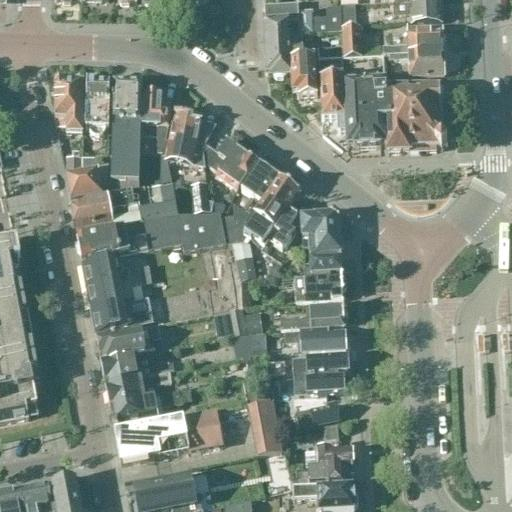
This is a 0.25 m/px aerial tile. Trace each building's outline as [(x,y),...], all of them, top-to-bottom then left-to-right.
[(112,0),(113,3),(117,3),(117,7),(119,7),(121,10),(128,10),(130,7),(136,7),(136,6),(135,0),(112,0)] [(443,27),(442,6),(395,8),(395,21),(412,20),(412,28),(443,27)] [(299,9),(266,10),(269,77),(272,77),(273,81),(286,80),(286,78),(292,78),(290,41),(302,40),(314,40),(314,38),(341,37),(340,12),(328,13),(328,23),(313,24),(313,15),(299,15),(299,9)] [(361,32),(342,33),(344,63),(363,61),(361,32)] [(365,56),(366,60),(444,57),(443,32),(421,33),(421,32),(418,32),(418,33),(409,34),(410,51),(383,52),(383,55),(365,56)] [(290,41),(292,78),(293,97),(299,97),(300,103),(319,102),(317,64),(314,64),(314,57),(305,58),(304,55),(302,55),(302,40),(290,41)] [(342,51),(318,53),(318,64),(343,63),(342,51)] [(445,81),(444,57),(366,60),(366,62),(383,61),(389,60),(389,65),(393,65),(394,66),(411,66),(411,83),(445,81)] [(339,127),(346,127),(344,84),(344,75),(320,76),(322,122),(339,121),(339,127)] [(344,84),(346,127),(347,153),(354,152),(353,154),(381,153),(381,151),(388,151),(388,159),(431,157),(431,153),(434,153),(435,156),(442,154),(448,147),(442,142),(441,120),(440,111),(444,107),(443,98),(440,95),(386,97),(385,82),(344,84)] [(115,90),(113,131),(141,132),(142,97),(142,90),(134,90),(134,87),(132,87),(122,87),(122,90),(115,90)] [(58,88),(56,125),(57,133),(68,133),(69,139),(84,139),(85,89),(58,88)] [(87,137),(90,137),(90,139),(92,143),(96,145),(101,145),(104,143),(106,140),(107,138),(110,138),(110,125),(112,90),(88,89),(87,137)] [(163,99),(142,97),(141,132),(140,144),(158,144),(158,159),(162,159),(162,163),(167,163),(168,159),(169,159),(168,151),(168,146),(167,146),(170,125),(171,104),(163,104),(163,99)] [(176,119),(169,156),(170,167),(186,171),(186,169),(198,171),(197,177),(206,178),(203,153),(211,140),(200,138),(202,128),(194,126),(194,122),(176,119)] [(140,144),(141,132),(113,131),(111,186),(108,186),(107,201),(136,195),(139,195),(140,144)] [(208,154),(210,170),(220,177),(221,176),(242,190),(258,168),(228,147),(220,159),(210,152),(208,154)] [(83,162),(66,162),(66,181),(83,178),(83,163),(83,162)] [(83,163),(83,178),(99,175),(98,172),(99,172),(98,163),(83,163)] [(66,181),(71,207),(103,201),(107,201),(108,186),(109,169),(99,172),(98,172),(99,175),(83,178),(66,181)] [(243,246),(245,236),(281,182),(261,169),(243,195),(254,203),(245,215),(234,207),(236,230),(224,232),(227,249),(232,248),(243,246)] [(265,249),(268,243),(289,214),(301,196),(281,182),(245,236),(265,249)] [(163,208),(140,212),(143,228),(179,221),(173,188),(160,191),(163,208)] [(107,201),(103,201),(71,207),(76,232),(113,225),(112,221),(111,213),(128,210),(134,209),(133,201),(137,200),(136,195),(107,201)] [(125,231),(143,228),(139,208),(134,209),(128,210),(130,218),(112,221),(113,225),(76,232),(77,241),(125,231)] [(303,258),(303,256),(301,223),(289,214),(268,243),(282,253),(287,252),(289,249),(303,258)] [(314,222),(301,223),(303,256),(309,256),(309,263),(310,263),(310,265),(309,265),(310,272),(304,273),(304,283),(343,281),(342,263),(340,264),(340,261),(341,261),(340,226),(333,220),(314,221),(314,222)] [(143,228),(148,258),(182,252),(184,259),(227,251),(221,221),(179,221),(143,228)] [(130,257),(121,259),(122,262),(148,258),(143,228),(125,231),(130,257)] [(121,259),(130,257),(125,231),(77,241),(82,265),(83,270),(122,262),(121,259)] [(248,245),(243,246),(232,248),(240,285),(256,282),(251,261),(248,245)] [(0,429),(29,424),(29,423),(38,421),(36,411),(37,411),(31,378),(38,377),(32,346),(34,346),(29,319),(27,319),(21,288),(19,277),(20,276),(18,263),(21,263),(17,246),(0,248),(0,429)] [(85,283),(87,293),(144,282),(142,274),(130,276),(130,275),(130,274),(124,275),(122,262),(83,270),(85,283)] [(145,290),(144,282),(87,293),(91,315),(131,308),(136,307),(133,292),(145,290)] [(344,307),(343,282),(296,284),(297,309),(344,307)] [(131,308),(91,315),(96,339),(153,328),(152,319),(143,321),(140,307),(136,307),(131,308)] [(310,312),(310,324),(280,325),(281,336),(345,333),(344,310),(310,312)] [(158,332),(97,343),(100,361),(105,360),(106,365),(156,356),(154,347),(161,346),(158,332)] [(303,361),(346,360),(346,342),(339,342),(339,338),(286,340),(286,351),(303,351),(303,361)] [(267,342),(252,342),(253,363),(262,363),(268,367),(267,342)] [(102,369),(106,391),(127,387),(170,379),(176,378),(174,369),(156,373),(153,360),(102,369)] [(346,363),(292,366),(293,383),(294,402),(308,401),(340,399),(339,380),(347,379),(347,377),(348,373),(348,368),(346,365),(346,363)] [(127,387),(106,391),(110,411),(160,402),(158,391),(172,388),(170,379),(127,387)] [(179,399),(160,402),(110,411),(114,433),(166,423),(164,415),(182,412),(182,410),(188,409),(186,398),(179,399)] [(273,406),(247,411),(257,462),(283,457),(273,406)] [(339,427),(338,409),(296,418),(299,435),(339,427)] [(218,418),(115,438),(121,470),(129,468),(160,463),(225,451),(218,418)] [(291,487),(292,493),(318,491),(345,489),(344,481),(350,480),(349,472),(353,472),(352,456),(315,458),(316,475),(307,475),(307,479),(296,480),(296,487),(291,487)] [(202,511),(202,509),(190,511),(184,481),(166,484),(167,488),(136,494),(139,511),(202,511)] [(57,511),(81,511),(76,483),(53,488),(57,511)] [(18,493),(21,511),(39,511),(51,509),(47,487),(18,493)] [(318,495),(318,491),(292,493),(293,506),(318,505),(318,511),(354,511),(354,501),(350,501),(350,493),(318,495)] [(21,511),(18,493),(0,496),(0,511),(21,511)]
